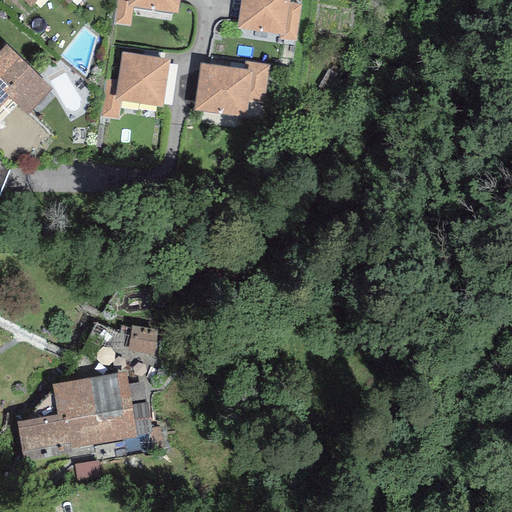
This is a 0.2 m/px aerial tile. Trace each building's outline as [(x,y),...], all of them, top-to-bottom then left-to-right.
[(127,6),(128,0),(117,0),(114,24),(130,26),(133,7),(127,6)] [(179,0),(128,0),(127,6),(133,7),(177,14),(179,0)] [(289,0),(240,0),(237,29),(280,34),(280,39),(295,41),(300,4),(289,2),(289,0)] [(6,44),(0,50),(0,78),(14,92),(9,96),(27,114),(51,88),(6,44)] [(169,59),(121,52),(117,80),(106,78),(100,116),(118,119),(121,101),(162,107),(169,59)] [(252,70),(200,63),(194,110),(245,117),(247,100),(264,102),(269,65),(252,63),(252,70)] [(0,78),(0,105),(9,96),(14,92),(0,78)] [(126,372),(52,385),(57,414),(17,421),(24,459),(138,439),(126,372)] [(141,434),(154,433),(151,383),(138,383),(141,434)]
